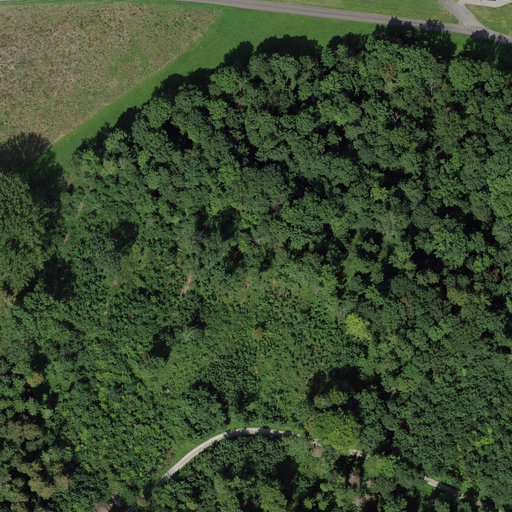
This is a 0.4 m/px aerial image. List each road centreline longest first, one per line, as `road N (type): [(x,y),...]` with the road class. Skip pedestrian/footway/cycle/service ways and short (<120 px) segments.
road 1 (track): [(128,511),(226,436),(255,423),(290,421),(511,511)]
road 2 (track): [(511,41),(215,0)]
